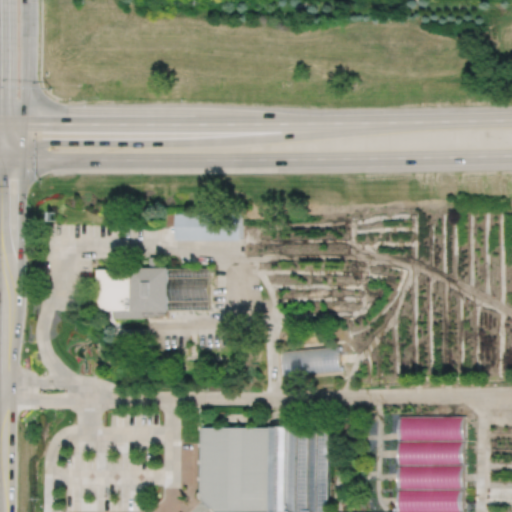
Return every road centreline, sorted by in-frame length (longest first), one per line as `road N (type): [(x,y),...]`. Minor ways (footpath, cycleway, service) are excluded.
road 1 (primary): [(21,158),(511,155)]
road 2 (tertiary): [(5,511),(18,284)]
road 3 (primary): [(511,118),(334,123)]
road 4 (primary): [(197,124),(23,123)]
road 5 (primary): [(334,123),(197,124)]
road 6 (tertiary): [(18,284),(21,158)]
road 7 (secondary): [(23,123),(26,0)]
